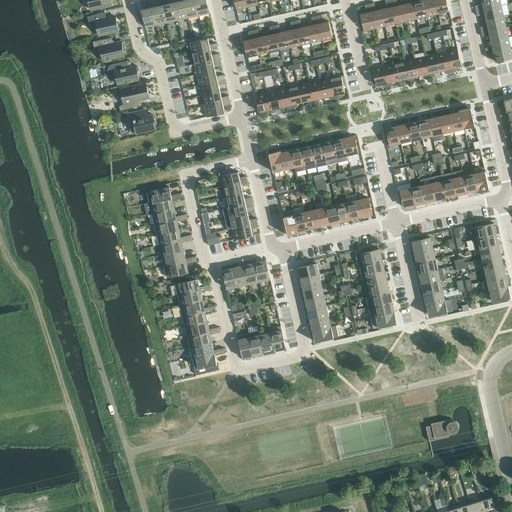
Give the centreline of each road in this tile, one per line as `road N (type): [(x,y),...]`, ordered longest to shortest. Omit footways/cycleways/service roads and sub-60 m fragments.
road 1 (track): [(102,511),(40,308),(0,237)]
road 2 (residential): [(243,119),(174,127),(159,65),(142,52),(129,0)]
road 3 (residential): [(303,350),(238,366),(208,263)]
road 4 (residential): [(208,263),(189,177),(253,159)]
road 5 (unclassified): [(511,476),(490,380),(511,352)]
road 6 (residential): [(278,250),(397,223)]
road 7 (residential): [(243,119),(217,0)]
